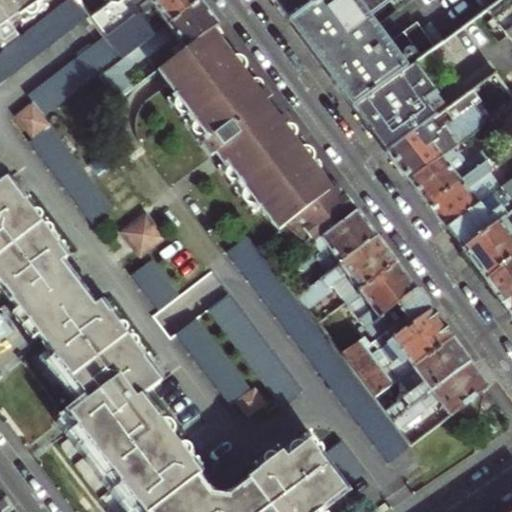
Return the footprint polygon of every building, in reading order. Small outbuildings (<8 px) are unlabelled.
[(257,472),(246,480),(250,485),(228,502),(208,499),(193,481),(200,476),(141,400),(159,385),(98,306),(93,310),(61,265),(66,261),(6,182),(0,186),(0,34),(10,28),(41,8),(37,2),(38,0),(0,0),(0,289),(86,403),(67,418),(71,424),(75,429),(110,475),(118,484),(136,508),(139,511),(318,511),(322,509),(344,493),(318,458),(307,443),(284,460),(280,455),(257,472)] [(148,32),(142,23),(135,14),(128,5),(124,0),(104,0),(109,6),(89,20),(118,62),(152,38),(148,32)] [(134,0),(128,5),(135,14),(155,0),(134,0)] [(166,28),(199,4),(196,0),(155,0),(135,14),(142,23),(156,14),(166,28)] [(271,0),(290,25),(292,27),(328,76),(337,87),(353,108),(405,70),(367,17),(388,0),(390,0),(394,4),(399,0),(474,0),(484,13),(487,10),(500,0),(271,0)] [(511,0),(500,0),(487,10),(511,44),(511,0)] [(71,2),(0,49),(0,80),(87,23),(71,2)] [(185,53),(217,28),(209,17),(199,4),(166,28),(158,34),(152,38),(118,62),(99,75),(119,101),(133,91),(122,76),(146,58),(147,60),(174,39),(185,53)] [(0,46),(15,36),(10,28),(0,34),(0,46)] [(222,165),(257,211),(260,209),(278,232),(284,227),(336,187),(276,107),(217,28),(185,53),(158,73),(174,96),(172,98),(206,143),(200,147),(209,160),(215,156),(218,160),(222,165)] [(99,42),(25,96),(31,104),(41,116),(114,62),(99,42)] [(430,52),(405,70),(353,108),(366,126),(387,154),(447,109),(422,76),(438,63),(430,52)] [(447,109),(387,154),(401,173),(409,183),(455,149),(483,129),(469,110),(479,102),(471,91),(447,109)] [(206,143),(172,98),(166,102),(200,147),(206,143)] [(41,116),(31,104),(14,117),(31,139),(48,125),(41,116)] [(111,209),(48,125),(31,139),(27,142),(91,225),(111,209)] [(455,149),(409,183),(417,194),(426,207),(485,164),(488,161),(482,152),(466,164),(455,149)] [(212,164),(218,160),(215,156),(209,160),(212,164)] [(490,170),(485,164),(426,207),(435,218),(445,231),(499,190),(489,176),(490,170)] [(257,211),(222,165),(216,170),(251,216),(257,211)] [(511,180),(499,190),(445,231),(453,241),(461,252),(498,225),(511,213),(511,180)] [(284,227),(309,249),(356,214),(347,202),(336,187),(284,227)] [(318,261),(328,275),(375,240),(365,226),(356,214),(309,249),(277,273),(284,282),(298,272),(303,272),(318,261)] [(145,215),(121,233),(140,258),(164,240),(145,215)] [(511,243),(498,225),(461,252),(473,268),(484,282),(511,260),(511,243)] [(246,239),(226,254),(387,464),(406,449),(246,239)] [(330,282),(346,303),(395,267),(385,253),(375,240),(328,275),(297,298),(306,311),(330,293),(325,285),(330,282)] [(150,260),(130,275),(157,311),(178,296),(150,260)] [(511,260),(484,282),(497,300),(509,316),(511,312),(511,260)] [(377,340),(384,335),(404,319),(395,308),(415,293),(405,280),(395,267),(346,303),(375,342),(377,340)] [(384,335),(390,343),(430,313),(422,303),(415,293),(395,308),(404,319),(384,335)] [(228,295),(207,310),(281,407),(301,392),(228,295)] [(374,398),(398,381),(451,342),(440,327),(430,313),(390,343),(383,348),(379,351),(374,355),(368,347),(363,341),(342,357),(374,398)] [(251,391),(196,319),(176,335),(231,406),(235,403),(251,391)] [(375,342),(373,344),(379,351),(383,348),(377,340),(375,342)] [(389,418),(393,424),(469,365),(459,353),(451,342),(398,381),(409,396),(392,409),(385,414),(389,418)] [(469,365),(393,424),(396,428),(400,433),(406,428),(423,414),(434,430),(481,396),(487,390),(478,378),(469,365)] [(254,388),(251,391),(235,403),(247,417),(265,402),(254,388)] [(104,479),(110,475),(75,429),(69,434),(104,479)] [(307,443),(318,458),(320,449),(308,434),(280,455),(284,460),(307,443)] [(341,442),(321,457),(344,488),(364,473),(341,442)] [(257,472),(280,455),(275,449),(252,466),(257,472)] [(213,493),(200,476),(193,481),(208,499),(228,502),(250,485),(246,480),(227,495),(213,493)] [(128,511),(130,511),(136,508),(118,484),(111,489),(128,511)] [(0,511),(11,511),(0,496),(0,511)]
